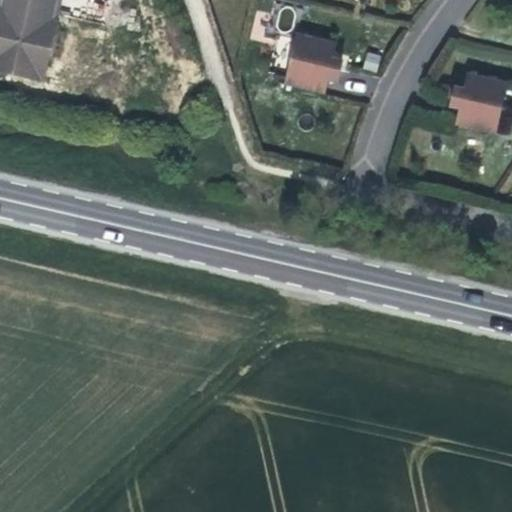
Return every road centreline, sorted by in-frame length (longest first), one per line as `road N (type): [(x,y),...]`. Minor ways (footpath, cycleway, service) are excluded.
road 1 (primary): [(0,199),(511,315)]
road 2 (track): [(511,369),(330,327),(280,331),(88,511)]
road 3 (residential): [(511,228),(362,192),(379,117),(456,0)]
